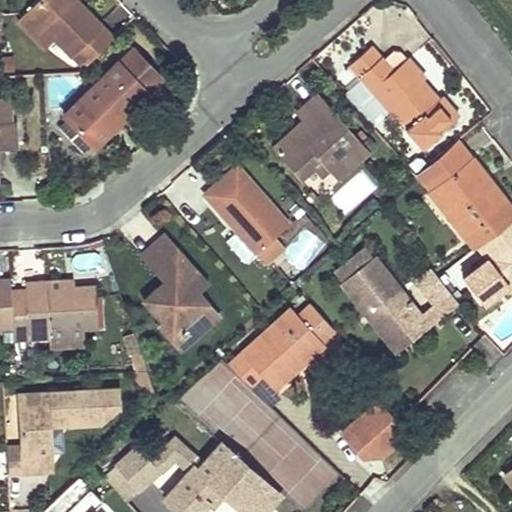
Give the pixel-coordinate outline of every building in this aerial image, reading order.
[(113,38),(73,0),(36,0),(26,10),(17,20),(43,45),(52,36),(84,66),(113,38)] [(400,65),(407,58),(397,46),(392,46),(379,57),(392,71),(400,65)] [(407,58),(400,65),(392,71),(379,57),(371,47),(349,66),(404,129),(420,146),(458,114),(442,96),(438,100),(420,80),(424,77),(407,58)] [(78,131),(83,136),(91,144),(94,147),(161,80),(131,49),(63,116),(67,119),(78,131)] [(297,129),(286,139),(280,145),(274,149),(299,177),(311,166),(319,175),(327,168),(336,178),(366,151),(315,95),(296,112),(302,118),(308,125),(304,129),(297,129)] [(10,123),(9,110),(9,97),(0,97),(0,149),(16,149),(14,123),(10,123)] [(302,118),(270,145),(274,149),(280,145),(286,139),(297,129),(304,129),(308,125),(302,118)] [(78,131),(67,119),(58,128),(82,153),(91,144),(83,136),(78,131)] [(415,175),(449,219),(456,213),(434,185),(452,171),(471,157),(457,139),(415,175)] [(471,157),(452,171),(434,185),(456,213),(449,219),(472,249),(477,246),(511,217),(511,209),(492,184),(488,188),(480,176),(484,173),(471,157)] [(211,187),(216,193),(221,199),(214,206),(255,252),(273,235),(287,223),(236,165),(211,187)] [(203,194),(214,206),(221,199),(216,193),(211,187),(203,194)] [(511,217),(477,246),(486,257),(461,276),(482,303),(506,284),(511,290),(511,217)] [(140,256),(158,275),(169,265),(163,259),(175,248),(163,235),(140,256)] [(273,235),(255,252),(265,263),(283,246),(273,235)] [(163,259),(169,265),(158,275),(164,282),(168,286),(162,292),(158,287),(150,294),(142,301),(160,322),(157,324),(171,339),(177,333),(182,337),(186,334),(191,340),(218,317),(197,293),(207,284),(175,248),(163,259)] [(431,324),(427,320),(424,315),(421,317),(374,257),(341,282),(390,344),(413,326),(419,333),(431,324)] [(443,314),(450,309),(458,303),(438,278),(423,289),(436,306),(443,314)] [(0,329),(5,329),(12,329),(10,290),(9,279),(0,279),(0,329)] [(72,280),(44,281),(44,289),(73,287),(72,280)] [(13,341),(48,339),(47,331),(83,329),(96,328),(95,324),(94,304),(92,286),(73,287),(44,289),(44,281),(24,283),(24,289),(10,290),(12,329),(13,339),(13,341)] [(162,292),(168,286),(164,282),(158,287),(162,292)] [(94,304),(95,324),(104,323),(102,304),(94,304)] [(303,360),(321,343),(319,340),(331,329),(308,304),(295,315),(289,308),(227,364),(249,386),(259,375),(272,389),(285,377),(280,372),(299,355),(303,360)] [(443,314),(436,306),(424,315),(427,320),(431,324),(443,314)] [(419,333),(413,326),(390,344),(396,351),(419,333)] [(83,329),(47,331),(48,339),(48,348),(84,346),(83,329)] [(182,337),(177,333),(171,339),(180,350),(191,340),(186,334),(182,337)] [(132,354),(136,373),(147,372),(140,353),(132,354)] [(285,377),(303,360),(299,355),(280,372),(285,377)] [(139,390),(143,388),(146,387),(152,385),(147,372),(136,373),(139,390)] [(146,387),(152,405),(157,401),(152,385),(146,387)] [(47,422),(71,421),(95,419),(111,405),(120,404),(120,390),(18,395),(21,446),(6,447),(7,473),(38,471),(37,461),(50,460),(47,422)] [(379,455),(405,432),(377,401),(342,432),(363,456),(379,455)] [(276,487),(283,482),(298,510),(333,490),(293,419),(258,439),(267,455),(260,459),(276,487)] [(149,460),(159,471),(175,457),(187,472),(195,463),(199,467),(203,463),(174,437),(149,460)] [(164,497),(177,509),(180,511),(198,511),(208,502),(212,506),(224,492),(246,511),(263,511),(281,492),(223,440),(203,463),(199,467),(195,463),(187,472),(164,497)] [(114,465),(126,478),(137,491),(159,471),(149,460),(136,445),(114,465)] [(50,460),(37,461),(38,471),(50,470),(50,460)] [(126,478),(114,465),(103,475),(126,501),(137,491),(126,478)] [(74,475),(42,510),(44,511),(94,511),(90,507),(99,498),(74,475)]
